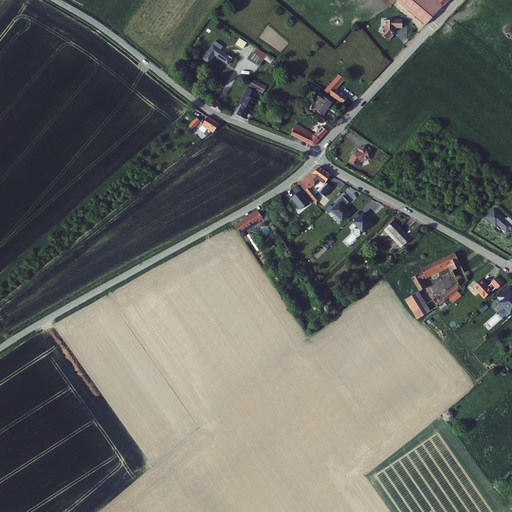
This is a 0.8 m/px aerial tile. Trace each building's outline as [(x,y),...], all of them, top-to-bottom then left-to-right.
[(401,0),(426,22),(445,0),(401,0)] [(390,17),(384,17),(384,21),(385,22),(385,26),(384,26),(381,30),(387,35),(388,34),(390,36),(394,32),(393,31),(395,28),(395,24),(403,24),(402,16),(397,16),(390,16),(390,17)] [(246,40),(239,35),(235,42),(242,46),(246,40)] [(223,43),(215,38),(212,41),(220,47),(223,43)] [(212,41),(203,55),(209,59),(214,52),(224,58),(228,52),(220,47),(212,41)] [(252,48),(247,56),(253,60),(259,52),(252,48)] [(500,53),(504,57),(508,52),(504,48),(500,53)] [(339,71),(333,77),(340,83),(345,76),(339,71)] [(261,90),(265,84),(252,76),(248,83),(261,90)] [(333,77),(324,87),(342,101),(348,94),(337,86),(340,83),(333,77)] [(258,90),(248,84),(243,93),(238,100),(233,110),(244,115),(258,90)] [(324,94),(315,107),(324,112),(333,99),(324,94)] [(206,115),(202,124),(209,128),(203,133),(206,137),(214,130),(215,131),(219,121),(206,115)] [(189,125),(193,129),(201,120),(197,116),(189,125)] [(293,125),(290,131),(312,142),(314,142),(320,136),(320,137),(328,129),(323,124),(315,132),(297,122),(294,126),(293,125)] [(369,148),(368,145),(361,148),(362,151),(357,153),(355,155),(354,155),(351,160),(360,166),(363,162),(371,159),(370,158),(372,157),(372,155),(369,148)] [(322,165),(298,181),(303,186),(307,183),(321,174),(326,180),(332,172),(322,165)] [(307,183),(303,186),(312,199),(316,195),(307,183)] [(316,195),(312,199),(315,203),(333,187),(329,183),(316,195)] [(335,189),(333,187),(315,203),(317,205),(325,197),(326,198),(335,189)] [(349,199),(343,193),(333,203),(334,205),(333,207),(343,217),(351,210),(345,204),(349,199)] [(511,222),(496,208),(488,216),(497,224),(499,223),(508,231),(511,228),(511,222)] [(256,209),(233,223),(239,231),(242,229),(261,218),(256,209)] [(360,213),(357,210),(352,215),(355,218),(356,218),(360,222),(358,224),(356,226),(360,231),(368,223),(370,225),(373,221),(369,217),(368,218),(367,216),(368,216),(363,211),(360,213)] [(269,217),(264,221),(268,227),(273,224),(269,217)] [(395,217),(388,224),(396,232),(405,241),(412,235),(395,217)] [(388,224),(384,227),(393,235),(396,232),(388,224)] [(249,231),(246,233),(257,248),(260,246),(249,231)] [(396,232),(393,235),(401,244),(405,241),(396,232)] [(463,260),(457,247),(419,265),(417,261),(409,265),(421,285),(407,294),(419,314),(438,303),(462,282),(459,276),(439,294),(427,272),(451,261),(453,265),(463,260)] [(490,281),(484,274),(476,281),(487,293),(499,282),(500,283),(505,278),(499,271),(494,276),(494,277),(490,281)] [(511,279),(500,291),(503,294),(500,296),(506,303),(507,302),(511,306),(511,279)]
